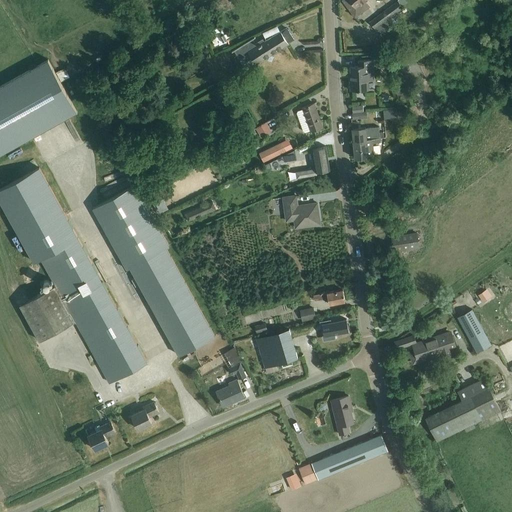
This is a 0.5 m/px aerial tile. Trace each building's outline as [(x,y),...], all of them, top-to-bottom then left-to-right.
[(344,0),(357,17),(372,6),(367,0),(344,0)] [(404,0),(399,0),(398,1),(370,21),(375,29),(389,18),(392,22),(400,16),(397,12),(403,8),(408,5),(404,0)] [(442,9),(435,14),(438,18),(445,13),(442,9)] [(240,57),(248,52),(255,63),(292,40),(285,28),(264,41),(263,38),(255,43),(252,38),(255,37),(255,36),(231,51),(232,51),(235,49),(240,57)] [(0,85),(0,155),(78,111),(48,58),(0,85)] [(374,73),(373,59),(358,60),(359,66),(350,66),(351,80),(350,80),(350,90),(369,89),(368,73),(374,73)] [(395,88),(400,100),(404,98),(408,108),(415,105),(406,83),(395,88)] [(314,104),(302,108),(298,110),(297,113),(303,131),(306,133),(322,126),(314,104)] [(365,110),(364,110),(354,112),(353,112),(354,119),(366,117),(365,110)] [(270,132),(266,125),(258,130),(261,137),(270,132)] [(365,127),(352,128),(353,141),(368,140),(368,138),(379,137),(383,137),(383,132),(379,132),(378,127),(365,128),(365,127)] [(379,137),(368,138),(368,140),(353,141),(355,158),(373,156),(372,143),(379,142),(379,138),(379,137)] [(265,163),(287,152),(283,144),(260,155),(265,163)] [(326,146),(312,148),(315,168),(296,171),(297,178),(305,177),(317,175),(317,172),(330,170),(326,146)] [(295,150),(278,159),(279,161),(283,159),(284,161),(296,159),(295,150)] [(220,158),(213,157),(212,165),(219,166),(220,158)] [(41,258),(56,285),(20,305),(40,341),(75,321),(110,382),(147,362),(39,167),(0,189),(0,200),(34,262),(41,258)] [(214,335),(166,247),(169,245),(135,184),(93,207),(127,268),(130,266),(136,277),(140,284),(179,354),(214,335)] [(315,217),(319,216),(317,203),(298,206),(296,195),(283,197),(287,221),(295,220),(296,227),(316,225),(315,217)] [(159,212),(164,210),(158,198),(153,200),(159,212)] [(213,202),(185,214),(188,221),(216,209),(213,202)] [(391,237),(393,251),(417,248),(415,233),(391,237)] [(136,277),(132,280),(136,287),(140,284),(136,277)] [(488,288),(479,294),(484,301),(492,295),(488,288)] [(328,297),(329,303),(345,300),(342,289),(327,292),(327,291),(314,294),(315,299),(328,297)] [(313,306),(301,309),(303,319),(315,316),(313,306)] [(477,352),(491,344),(473,310),(459,317),(477,352)] [(331,319),(322,321),(323,327),(325,339),(334,337),(333,333),(335,333),(349,331),(347,319),(332,322),(331,319)] [(265,323),(255,326),(256,332),(266,329),(265,323)] [(289,328),(256,338),(259,348),(261,355),(265,367),(277,363),(297,357),(289,328)] [(454,354),(452,349),(456,347),(452,334),(414,346),(418,359),(441,352),(443,358),(446,359),(452,357),(454,354)] [(395,342),(397,348),(417,342),(414,336),(395,342)] [(241,363),(237,356),(232,348),(224,353),(229,361),(232,366),(229,368),(231,374),(236,372),(239,378),(245,375),(240,363),(241,363)] [(277,363),(265,367),(267,372),(279,369),(277,363)] [(437,441),(501,411),(485,378),(458,391),(462,400),(426,417),(437,441)] [(223,406),(244,397),(237,379),(228,382),(230,386),(216,391),(223,406)] [(350,432),(348,424),(353,422),(349,408),(351,407),(348,396),(332,400),(338,426),(340,434),(350,432)] [(144,409),(132,415),(138,429),(152,423),(149,416),(158,412),(153,402),(143,407),(144,409)] [(97,431),(88,435),(95,450),(109,443),(106,436),(116,432),(111,422),(101,427),(100,424),(94,426),(97,431)] [(323,458),(323,459),(329,474),(330,474),(368,458),(388,450),(384,442),(381,434),(362,442),(323,458)] [(299,468),(300,469),(303,478),(305,484),(306,484),(319,478),(312,463),(299,468)] [(291,476),(287,478),(290,484),(292,489),(297,487),(301,485),(299,482),(297,483),(293,475),(291,476)]
